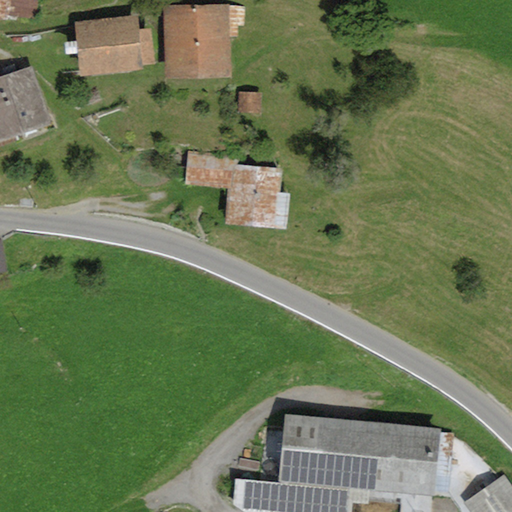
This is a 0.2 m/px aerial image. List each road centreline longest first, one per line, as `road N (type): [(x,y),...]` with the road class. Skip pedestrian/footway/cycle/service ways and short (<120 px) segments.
road 1 (unclassified): [(511,434),(390,347),(220,262),(115,228),(0,216)]
road 2 (track): [(301,400),(269,409),(208,462),(203,488),(215,511)]
